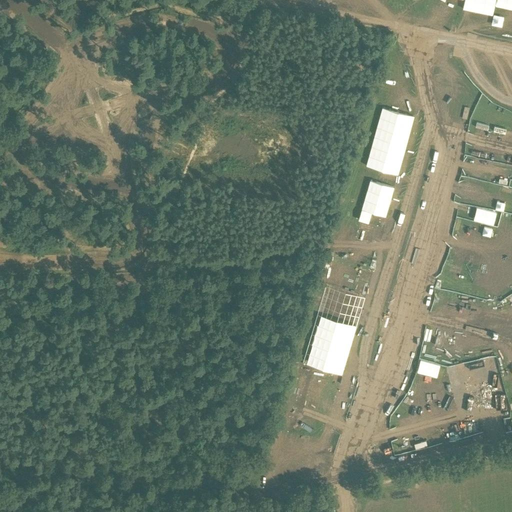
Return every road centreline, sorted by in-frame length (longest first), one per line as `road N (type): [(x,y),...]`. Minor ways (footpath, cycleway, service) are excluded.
road 1 (track): [(251,499),(511,435)]
road 2 (track): [(511,50),(363,20)]
